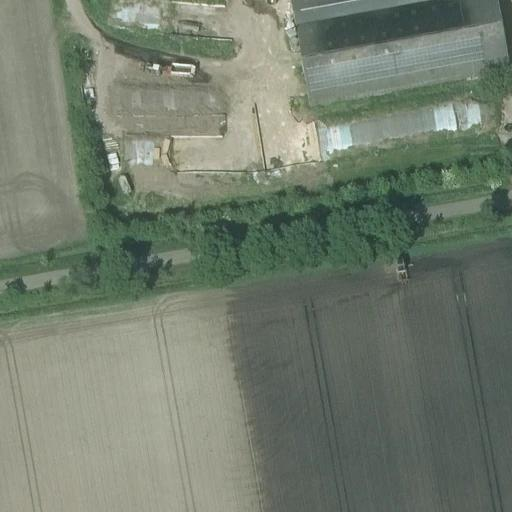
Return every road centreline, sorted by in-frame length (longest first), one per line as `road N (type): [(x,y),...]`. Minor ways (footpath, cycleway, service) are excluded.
road 1 (track): [(511,139),(474,121),(286,147),(268,88),(102,41),(74,21),(71,0)]
road 2 (unclassified): [(0,281),(511,192)]
